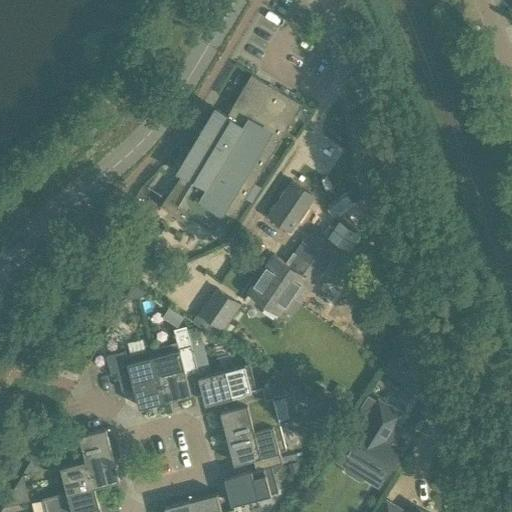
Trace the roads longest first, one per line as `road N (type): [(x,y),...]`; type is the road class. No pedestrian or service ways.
road 1 (residential): [(476,509),(402,296),(331,0)]
road 2 (tertiary): [(0,274),(47,217),(155,127),(241,0)]
road 3 (residential): [(127,434),(187,418),(202,473),(141,490)]
